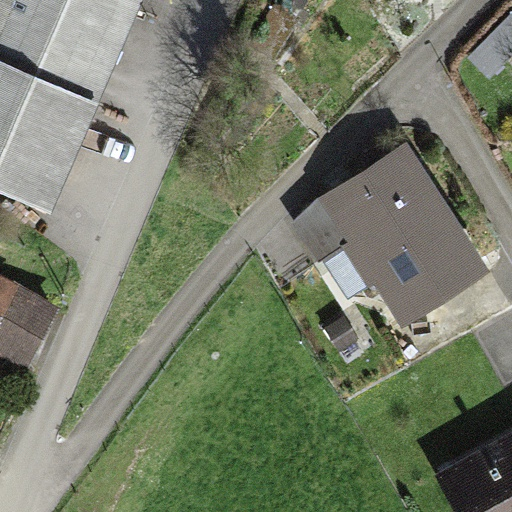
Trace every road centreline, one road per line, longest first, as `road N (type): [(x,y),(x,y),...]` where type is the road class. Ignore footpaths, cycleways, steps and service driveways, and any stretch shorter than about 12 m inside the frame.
road 1 (residential): [(19,511),(238,242),(404,86)]
road 2 (residential): [(11,511),(224,0)]
road 3 (residential): [(404,86),(511,254)]
road 4 (residential): [(404,86),(493,0)]
